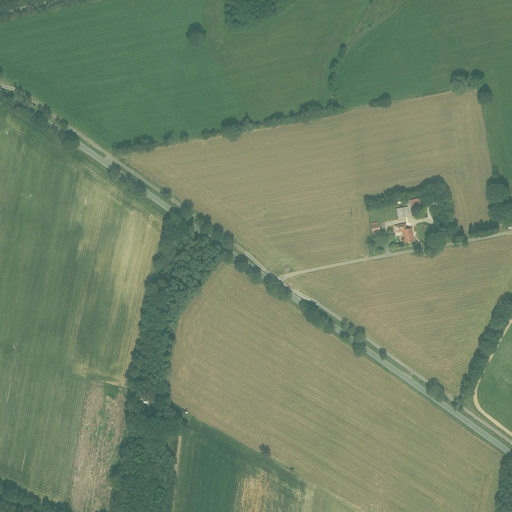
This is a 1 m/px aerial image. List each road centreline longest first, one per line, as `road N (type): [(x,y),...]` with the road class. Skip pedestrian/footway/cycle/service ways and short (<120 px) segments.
road 1 (tertiary): [(0,94),(271,282)]
road 2 (tertiary): [(511,454),(271,282)]
road 3 (unclassified): [(271,282),(511,231)]
